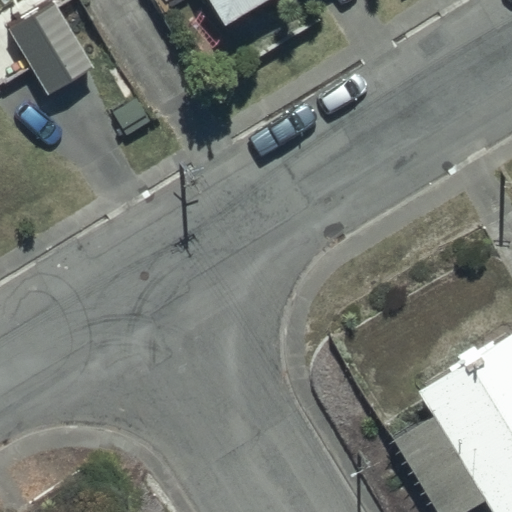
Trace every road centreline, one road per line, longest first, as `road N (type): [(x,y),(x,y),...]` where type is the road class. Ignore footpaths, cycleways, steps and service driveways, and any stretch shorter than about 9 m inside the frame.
road 1 (residential): [(148,273),(511,50)]
road 2 (residential): [(284,511),(148,273)]
road 3 (residential): [(0,364),(148,273)]
